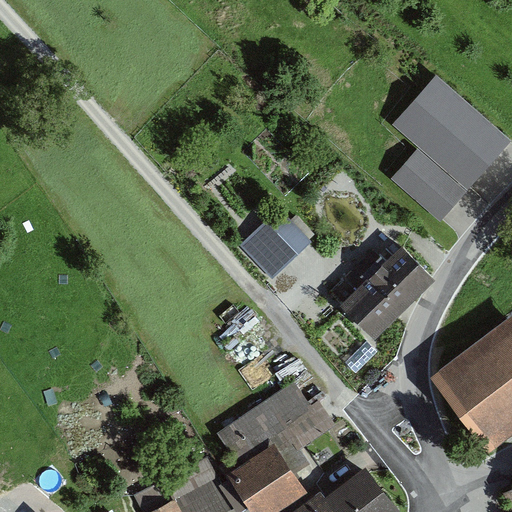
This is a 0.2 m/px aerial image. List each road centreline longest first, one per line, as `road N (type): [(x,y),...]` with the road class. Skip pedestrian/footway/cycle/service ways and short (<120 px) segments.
road 1 (track): [(451,497),(413,476),(0,6)]
road 2 (unclassified): [(451,497),(413,355),(462,257),(511,204)]
